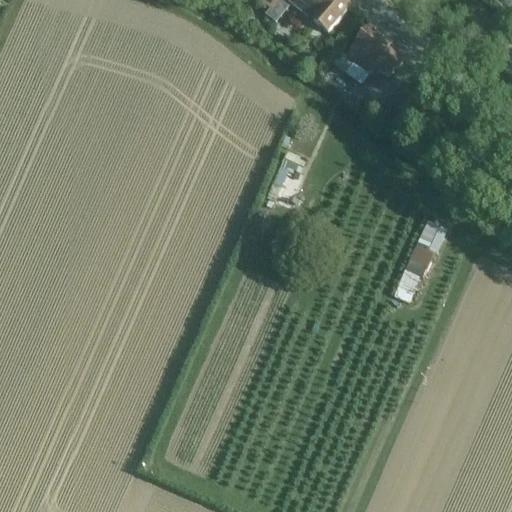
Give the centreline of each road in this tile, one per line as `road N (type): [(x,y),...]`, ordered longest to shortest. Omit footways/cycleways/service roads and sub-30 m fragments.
road 1 (tertiary): [(511,123),(364,0)]
road 2 (track): [(428,54),(447,138),(511,204)]
road 3 (track): [(420,312),(455,244),(488,249),(511,265)]
